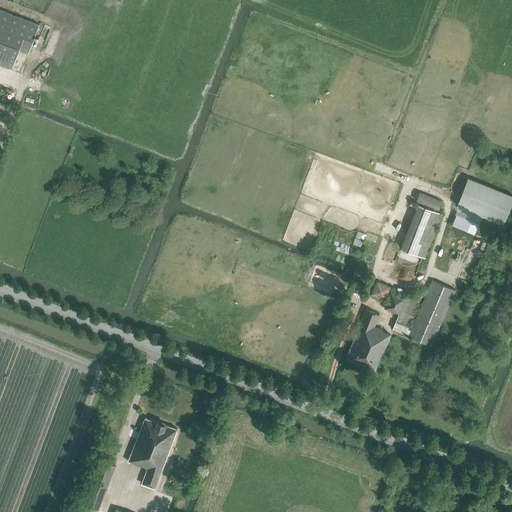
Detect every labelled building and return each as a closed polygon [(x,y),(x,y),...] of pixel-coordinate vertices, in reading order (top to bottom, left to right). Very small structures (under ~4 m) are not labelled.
[(39,25),(0,10),(0,63),(12,68),(19,49),(28,53),(39,25)] [(505,224),(511,204),(511,193),(468,177),(458,206),(505,224)] [(417,200),(440,209),(444,200),(420,192),(417,200)] [(443,214),(418,204),(401,249),(425,258),(443,214)] [(476,235),(481,223),(458,212),(453,224),(476,235)] [(359,239),(376,242),(380,225),(363,221),(359,239)] [(386,299),(391,285),(376,280),(371,294),(386,299)] [(432,345),(455,289),(433,280),(411,330),(407,329),(421,296),(408,290),(405,297),(392,291),(385,307),(399,313),(393,328),(432,345)] [(376,369),(390,333),(374,326),(379,313),(366,308),(346,357),(376,369)] [(156,489),(177,429),(145,418),(129,461),(148,468),(143,484),(156,489)] [(117,466),(102,460),(84,504),(99,510),(117,466)]
